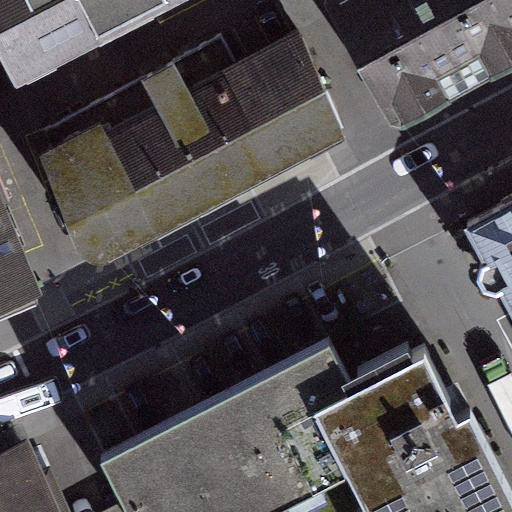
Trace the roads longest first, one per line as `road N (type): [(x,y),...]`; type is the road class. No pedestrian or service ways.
road 1 (tertiary): [(400,185),(0,389)]
road 2 (residential): [(511,402),(400,185)]
road 3 (tertiary): [(511,123),(400,185)]
